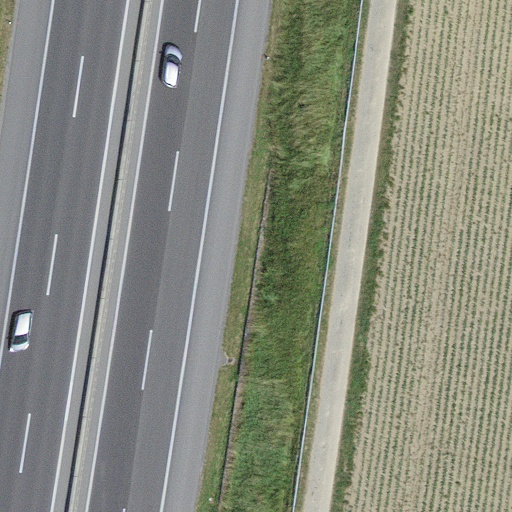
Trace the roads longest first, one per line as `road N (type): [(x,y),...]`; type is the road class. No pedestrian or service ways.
road 1 (motorway): [(91,0),(14,511)]
road 2 (motorway): [(124,511),(200,0)]
road 3 (track): [(317,511),(385,0)]
